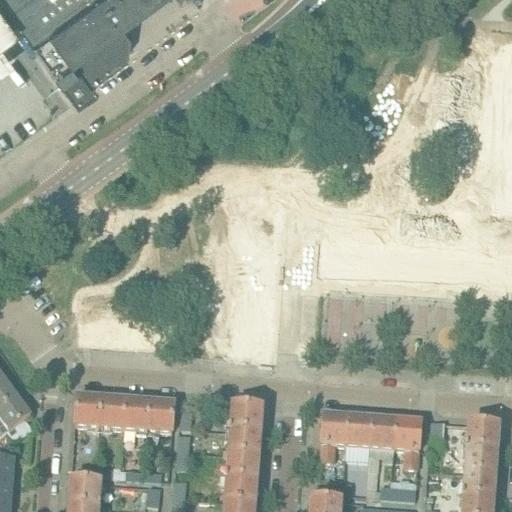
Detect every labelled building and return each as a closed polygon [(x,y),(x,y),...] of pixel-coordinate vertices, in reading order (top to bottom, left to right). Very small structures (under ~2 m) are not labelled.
[(1,0),(51,66),(64,84),(78,103),(79,103),(95,91),(94,90),(134,61),(139,34),(127,18),(151,0),(1,0)] [(0,43),(1,43),(19,29),(0,2),(0,74),(14,64),(0,44),(0,43)] [(467,284),(467,289),(475,290),(475,289),(480,290),(480,286),(489,287),(489,291),(511,292),(511,279),(511,280),(511,271),(511,270),(511,37),(510,37),(510,33),(485,32),(484,45),(488,45),(487,54),(484,53),(484,57),(467,284)] [(236,188),(224,355),(225,355),(224,360),(229,360),(229,361),(270,364),(284,175),(283,175),(283,170),(279,170),(279,169),(276,169),(271,169),(271,172),(262,172),(263,168),(243,166),(243,167),(238,167),(238,171),(237,171),(237,174),(238,174),(237,179),(241,179),(240,188),(236,188)] [(329,217),(325,279),(441,288),(446,226),(329,217)] [(80,343),(135,345),(136,318),(81,316),(80,343)] [(0,411),(16,400),(2,381),(0,382),(0,411)] [(0,441),(30,419),(16,400),(0,411),(0,441)] [(74,430),(98,432),(101,402),(76,400),(74,430)] [(122,433),(124,419),(125,404),(101,402),(98,432),(122,433)] [(125,404),(124,419),(122,433),(147,435),(149,406),(125,404)] [(173,407),(149,406),(147,435),(171,437),(173,407)] [(180,408),(179,433),(190,434),(192,408),(180,408)] [(223,454),(223,460),(228,460),(258,463),(261,413),(226,411),(226,417),(231,417),(228,455),(223,454)] [(345,450),(348,421),(323,419),(320,466),(333,467),(334,450),(345,450)] [(369,452),(372,422),(348,421),(345,450),(369,452)] [(393,454),(396,424),(372,422),(369,452),(393,454)] [(417,473),(420,426),(396,424),(393,454),(405,455),(403,472),(417,473)] [(443,428),(430,427),(429,442),(442,443),(443,428)] [(465,478),(495,480),(498,432),(468,429),(465,478)] [(178,439),(177,457),(189,458),(190,440),(178,439)] [(177,457),(176,474),(187,475),(189,458),(177,457)] [(258,463),(228,460),(224,507),(254,510),(258,463)] [(14,465),(0,463),(0,487),(12,489),(14,465)] [(78,480),(95,481),(95,471),(78,469),(78,480)] [(95,481),(112,482),(113,472),(95,471),(95,481)] [(143,484),(144,474),(127,473),(126,483),(143,484)] [(143,484),(161,486),(161,476),(144,474),(143,484)] [(492,511),(495,480),(465,478),(462,511),(492,511)] [(174,500),(174,504),(185,504),(186,501),(187,486),(175,485),(174,500)] [(67,511),(97,511),(99,488),(70,486),(67,511)] [(12,489),(0,487),(0,511),(10,511),(12,489)] [(333,499),(342,500),(343,488),(333,487),(333,499)] [(342,500),(350,500),(351,489),(343,488),(342,500)] [(380,502),(390,503),(391,492),(381,491),(380,502)] [(158,492),(147,492),(145,509),(157,509),(158,492)] [(414,505),(415,493),(391,492),(390,503),(414,505)]
